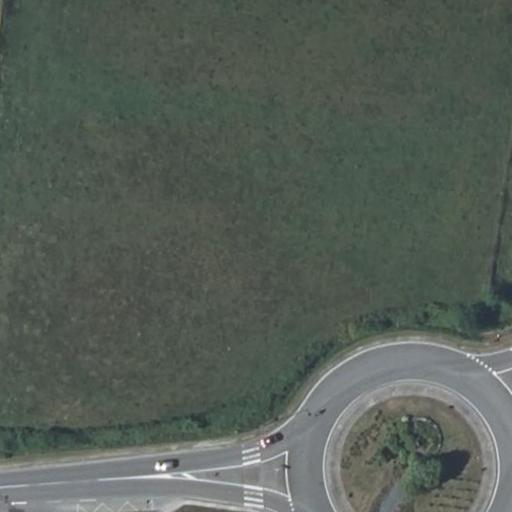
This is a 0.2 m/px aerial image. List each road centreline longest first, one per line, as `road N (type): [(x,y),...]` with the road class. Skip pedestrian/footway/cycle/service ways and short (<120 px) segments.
road 1 (secondary): [(307,471),(0,488)]
road 2 (secondary): [(482,400),(430,369),(370,374),(323,413),(307,471)]
road 3 (secondary): [(497,511),(507,452),(482,400)]
